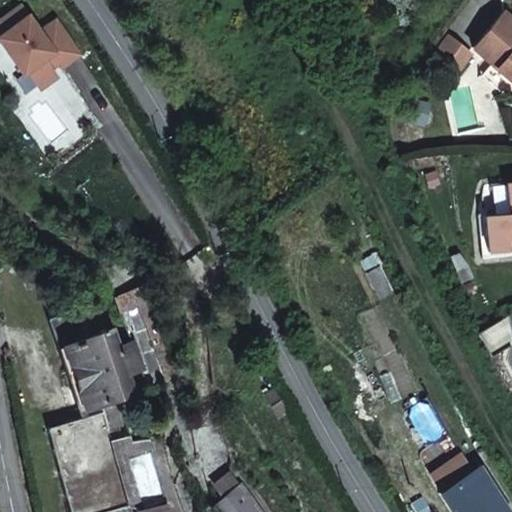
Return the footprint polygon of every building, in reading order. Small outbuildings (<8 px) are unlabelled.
[(4,18),(11,28),(0,35),(0,41),(23,73),(28,69),(41,88),(56,77),(49,66),(58,60),(63,67),(81,54),(56,20),(40,32),(21,5),(4,18)] [(472,46),(492,59),(511,72),(511,15),(499,7),(472,46)] [(4,18),(0,20),(0,35),(11,28),(4,18)] [(511,72),(492,59),(483,73),(506,89),(511,88),(511,72)] [(511,180),(507,181),(506,212),(486,213),(488,245),(511,243),(511,180)] [(401,290),(388,264),(376,271),(388,296),(401,290)] [(148,387),(125,322),(64,342),(84,403),(148,387)] [(114,501),(116,511),(125,511),(127,511),(146,503),(125,408),(56,422),(76,508),(114,501)] [(461,452),(428,471),(453,511),(509,511),(480,464),(472,469),(461,452)] [(262,511),(229,470),(209,486),(228,509),(224,511),(262,511)]
